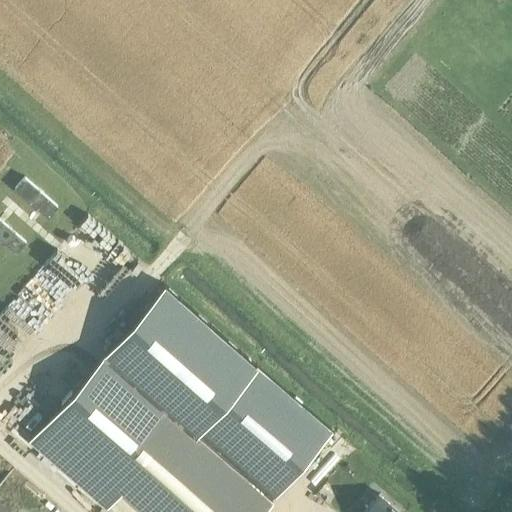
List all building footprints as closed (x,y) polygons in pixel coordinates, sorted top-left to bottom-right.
[(27,170),(16,182),(49,213),(60,202),(27,170)] [(0,233),(17,249),(27,237),(0,212),(0,233)] [(332,429),(170,293),(110,359),(196,430),(272,496),(304,460),(332,429)] [(258,511),(272,496),(196,430),(110,359),(31,444),(110,511),(125,494),(147,511),(258,511)] [(351,445),(332,429),(304,460),(322,478),(351,445)] [(401,511),(379,493),(362,511),(401,511)]
